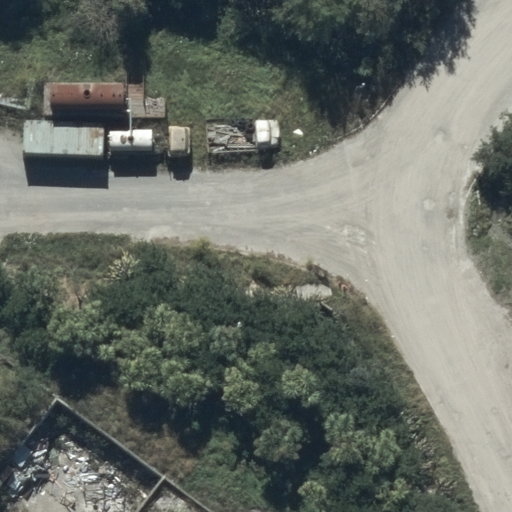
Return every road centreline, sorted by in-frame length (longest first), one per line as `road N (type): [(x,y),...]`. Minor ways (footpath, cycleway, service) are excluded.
road 1 (track): [(0,220),(203,220),(341,207),(416,155),(474,86),(496,0)]
road 2 (track): [(374,184),(511,492)]
